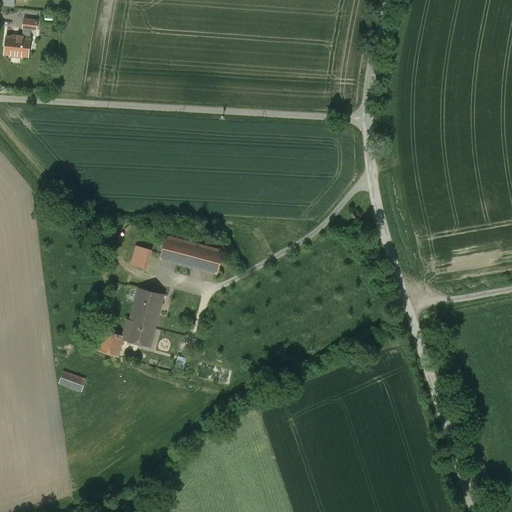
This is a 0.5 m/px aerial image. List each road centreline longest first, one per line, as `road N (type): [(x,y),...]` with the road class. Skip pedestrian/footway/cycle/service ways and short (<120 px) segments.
road 1 (unclassified): [(365,120),(383,235),(474,511)]
road 2 (unclassified): [(0,98),(365,120)]
road 3 (unclassified): [(365,120),(385,0)]
